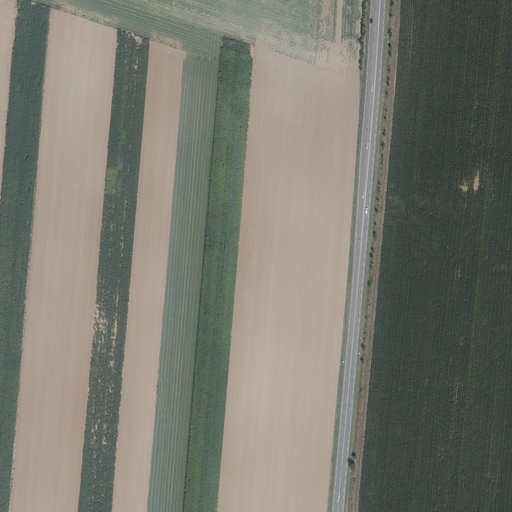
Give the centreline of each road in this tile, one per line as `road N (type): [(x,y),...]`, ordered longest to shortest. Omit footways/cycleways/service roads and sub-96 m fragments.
road 1 (track): [(396,0),(352,511)]
road 2 (primary): [(376,0),(337,511)]
